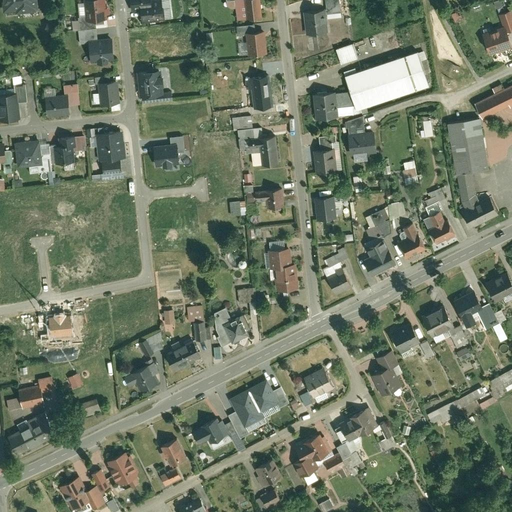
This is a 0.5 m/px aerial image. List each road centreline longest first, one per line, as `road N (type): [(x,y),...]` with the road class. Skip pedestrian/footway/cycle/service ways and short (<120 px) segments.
road 1 (tertiary): [(0,485),(327,324)]
road 2 (residential): [(282,0),(318,310),(327,324)]
road 3 (residential): [(327,324),(360,384),(358,397),(142,511)]
road 4 (tertiary): [(327,324),(511,232)]
road 5 (residential): [(47,302),(142,281),(140,196)]
